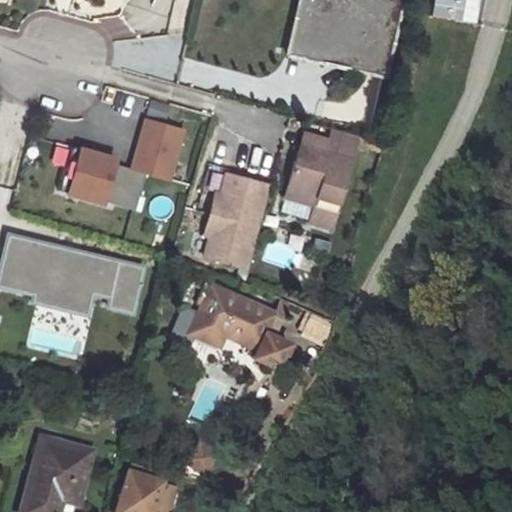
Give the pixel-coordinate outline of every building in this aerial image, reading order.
[(299,0),(295,17),(307,20),(305,29),(293,27),(290,39),(327,48),(328,42),(352,48),(351,53),(387,62),(401,0),(299,0)] [(436,0),(433,22),(482,30),(486,0),(436,0)] [(307,20),(295,17),(293,27),(305,29),(307,20)] [(384,76),(387,62),(351,53),(352,48),(328,42),(327,48),(290,39),(287,53),(384,76)] [(114,157),(70,145),(57,194),(102,206),(102,204),(135,213),(145,175),(167,181),(181,131),(144,121),(132,162),(131,167),(113,162),(114,157)] [(356,135),(332,127),(324,155),(348,162),(356,135)] [(348,162),(324,155),(298,147),(283,199),(310,207),(307,221),(329,227),(348,162)] [(132,162),(114,157),(113,162),(131,167),(132,162)] [(220,196),(215,217),(210,237),(204,259),(246,269),(266,185),(225,175),(220,196)] [(214,195),(209,215),(215,217),(220,196),(214,195)] [(310,207),(283,199),(280,213),(307,221),(310,207)] [(215,217),(209,215),(204,236),(210,237),(215,217)] [(330,242),(282,228),(278,240),(327,254),(330,242)] [(3,276),(12,239),(6,238),(0,262),(0,289),(13,292),(16,279),(3,276)] [(133,314),(144,269),(12,239),(3,276),(16,279),(13,292),(34,297),(33,305),(50,309),(53,299),(90,308),(93,295),(111,299),(109,309),(133,314)] [(205,282),(212,284),(215,276),(209,273),(205,282)] [(274,337),(283,318),(274,314),(210,287),(212,284),(205,282),(196,304),(202,307),(199,314),(191,333),(195,335),(218,345),(223,334),(259,349),(255,357),(279,368),(289,344),(274,337)] [(88,317),(90,308),(53,299),(50,309),(88,317)] [(281,299),(274,314),(283,318),(289,303),(281,299)] [(191,333),(199,314),(183,308),(170,337),(173,344),(183,348),(190,346),(195,335),(191,333)] [(303,333),(329,345),(335,322),(312,312),(303,333)] [(90,453),(44,440),(33,477),(29,476),(20,507),(36,511),(55,511),(60,499),(76,503),(90,453)] [(224,460),(207,447),(193,465),(211,478),(224,460)] [(125,479),(127,472),(121,470),(118,477),(125,479)] [(152,480),(127,472),(125,479),(114,511),(115,511),(170,511),(173,503),(175,497),(149,488),(152,480)] [(180,482),(175,497),(173,503),(193,510),(200,488),(180,482)] [(410,511),(392,499),(382,511),(410,511)]
